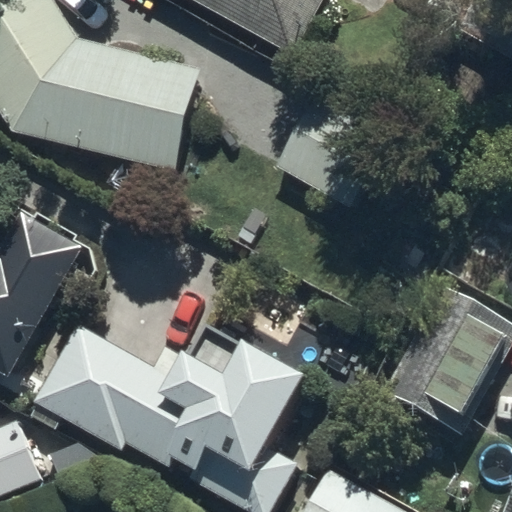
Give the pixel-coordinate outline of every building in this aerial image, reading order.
[(71,153),(177,176),(198,79),(92,56),(50,0),(43,0),(0,21),(0,109),(17,141),(71,153)] [(181,0),(293,59),(324,0),(181,0)] [(320,104),(286,169),(357,207),(391,141),(320,104)] [(0,388),(6,392),(82,258),(28,228),(3,271),(0,269),(0,388)] [(511,325),(447,290),(389,397),(464,438),(511,350),(511,325)] [(189,397),(88,344),(54,408),(206,489),(220,463),(258,483),(305,396),(250,367),(235,395),(200,377),(189,397)] [(0,494),(29,483),(9,434),(0,437),(0,494)] [(403,511),(332,474),(311,511),(403,511)]
